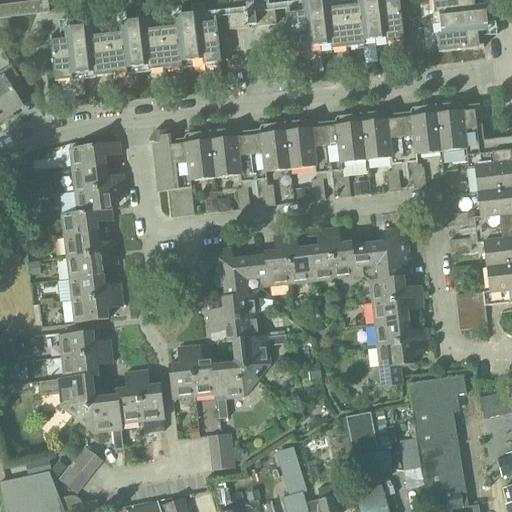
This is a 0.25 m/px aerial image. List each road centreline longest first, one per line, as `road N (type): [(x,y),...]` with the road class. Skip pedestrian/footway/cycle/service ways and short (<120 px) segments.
road 1 (residential): [(511,352),(447,352),(430,198),(146,232)]
road 2 (residential): [(99,491),(175,478),(161,349),(144,322),(151,280),(146,232)]
road 3 (residential): [(261,104),(511,75)]
road 4 (residential): [(0,154),(46,135),(134,119)]
road 5 (residential): [(134,119),(261,104)]
